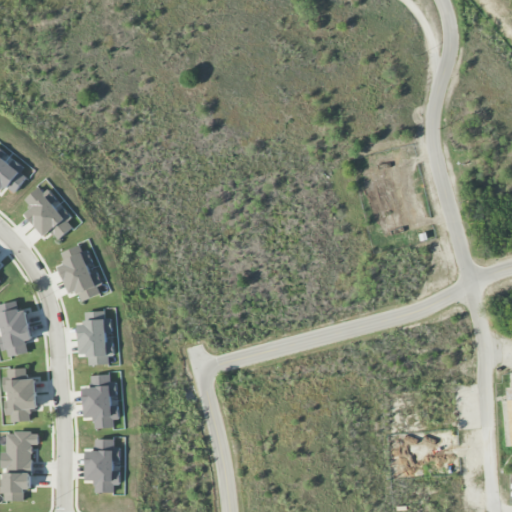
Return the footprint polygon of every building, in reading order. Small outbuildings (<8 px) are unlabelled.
[(24,200),(32,210),(26,214),(45,237),(52,232),(59,240),(75,226),(42,186),(24,200)] [(0,313),(0,337),(2,351),(7,350),(9,357),(29,354),(26,341),(32,340),(26,308),(0,313)] [(89,366),(109,365),(109,357),(114,357),(113,338),(112,319),(106,319),(105,317),(79,318),(81,355),(88,354),(89,366)] [(38,409),(36,379),(28,379),(27,368),(4,369),(5,393),(7,416),(11,415),(11,423),(31,422),(30,409),(38,409)] [(84,388),(85,418),(94,418),(94,429),(117,428),(115,382),(111,382),(110,375),(92,376),(92,388),(84,388)] [(511,387),(506,388),(507,400),(503,401),(505,446),(511,445),(511,387)] [(24,501),(24,490),(31,490),(32,445),(38,445),(39,433),(7,433),(6,453),(0,453),(0,471),(0,493),(4,494),(4,501),(24,501)] [(87,451),(87,481),(95,481),(94,493),(118,493),(118,471),(114,471),(114,462),(120,462),(120,447),(115,447),(115,440),(96,439),(95,451),(87,451)]
